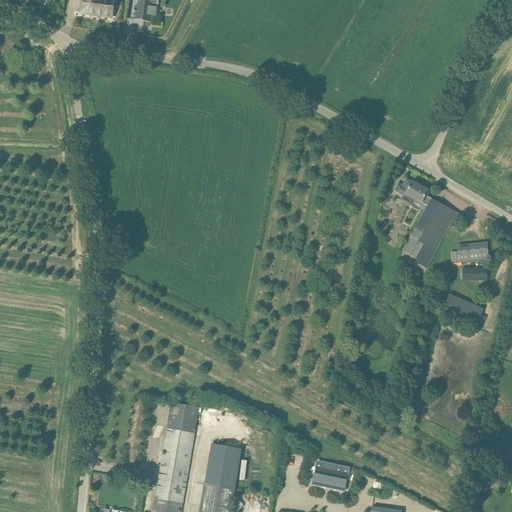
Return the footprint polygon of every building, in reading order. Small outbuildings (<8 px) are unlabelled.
[(82,0),(81,14),(90,15),(91,12),(97,13),(97,14),(97,15),(98,16),(99,16),(103,17),(112,18),(113,12),(114,12),(114,11),(115,11),(115,10),(116,9),(116,8),(116,7),(115,6),(115,5),(114,4),(114,0),(82,0)] [(159,0),(137,0),(137,4),(135,21),(150,23),(151,16),(156,17),(157,7),(158,7),(159,0)] [(425,196),(428,191),(422,187),(423,186),(414,182),(414,183),(412,182),(412,183),(406,179),(403,186),(398,184),(394,191),(405,197),(406,195),(415,200),(414,202),(420,205),(421,203),(427,207),(403,252),(416,260),(415,263),(426,269),(452,222),(460,226),(464,217),(425,196)] [(452,263),(489,260),(487,244),(457,246),(458,252),(451,253),(452,263)] [(463,268),(463,280),(487,280),(487,268),(463,268)] [(483,326),(486,317),(483,316),(485,307),(449,295),(443,313),(483,326)] [(199,408),(172,404),(154,507),(181,511),(199,408)] [(226,416),(246,426),(251,417),(231,407),(226,416)] [(199,511),(231,511),(242,449),(211,444),(199,511)] [(316,464),(312,484),(314,484),(345,491),(349,471),(316,464)] [(203,483),(196,482),(192,504),(199,505),(203,483)]
